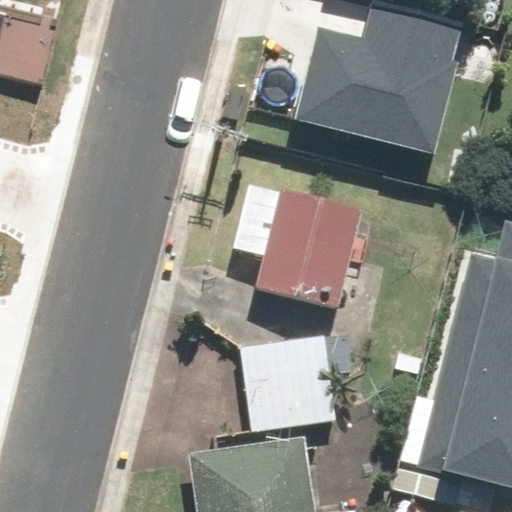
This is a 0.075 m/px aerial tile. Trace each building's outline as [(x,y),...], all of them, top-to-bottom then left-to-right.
[(322,24),(298,113),(434,150),(467,27),(370,0),(361,35),(322,24)] [(272,196),(247,288),(330,310),(355,219),(272,196)] [(470,253),(413,459),(511,486),(511,213),(510,213),(497,261),(470,253)] [(235,356),(245,432),(327,421),(317,345),(235,356)] [(188,511),(303,511),(294,448),(182,463),(188,511)]
